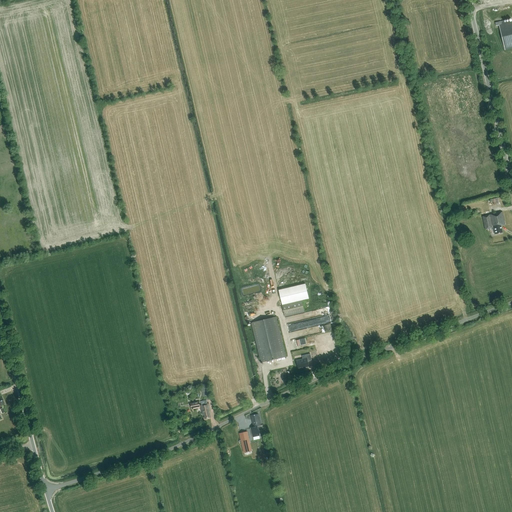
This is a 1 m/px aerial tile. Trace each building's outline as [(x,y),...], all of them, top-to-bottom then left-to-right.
[(511,21),(504,24),(503,21),(497,23),(498,26),(501,25),(507,49),(511,47),(511,21)] [(486,229),(493,228),(495,234),(503,232),(502,226),(506,225),(503,211),(483,216),(486,229)] [(305,285),(279,291),(282,305),(302,300),(308,299),(305,285)] [(282,305),(285,317),(304,312),(302,300),(282,305)] [(328,307),(304,312),(306,320),(304,321),(306,327),(331,322),(329,314),(328,307)] [(260,362),(285,356),(276,316),(251,322),(260,362)] [(323,325),(325,331),(336,328),(335,322),(323,325)] [(302,367),(309,366),(307,361),(311,360),(310,353),(302,355),(302,359),(296,360),(298,368),(302,367)] [(203,414),(204,418),(210,417),(208,411),(209,411),(207,403),(199,405),(202,415),(203,414)] [(258,414),(250,415),(253,426),(250,427),(252,437),(259,435),(257,426),(260,425),(258,414)] [(248,431),(240,433),(244,453),(252,451),(248,431)]
